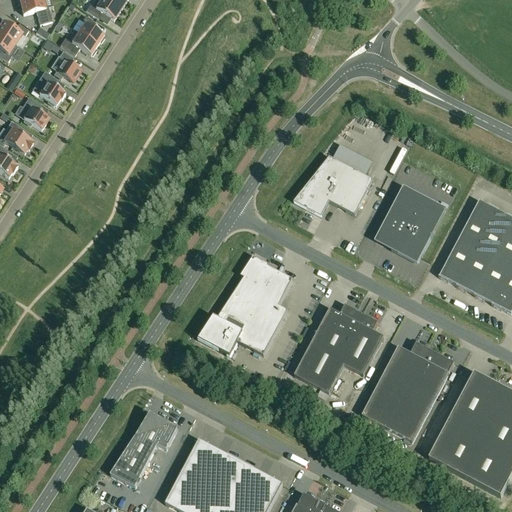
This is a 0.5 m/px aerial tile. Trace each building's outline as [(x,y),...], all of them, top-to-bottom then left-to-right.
[(36,14),(40,27),(52,24),(48,10),(45,11),(42,0),(39,0),(18,6),(20,12),(22,12),(23,17),(36,14)] [(98,21),(102,15),(114,23),(121,12),(102,0),(97,0),(92,8),(90,7),(86,13),(98,21)] [(102,0),(121,12),(128,1),(126,0),(102,0)] [(99,44),(101,46),(105,40),(103,39),(104,37),(92,30),(96,25),(86,18),(82,23),(85,25),(78,35),(97,48),(99,44)] [(0,37),(17,48),(18,48),(16,47),(22,37),(25,39),(28,33),(18,27),(15,32),(3,24),(0,28),(0,37)] [(46,42),(49,36),(39,30),(36,35),(46,42)] [(93,58),(96,52),(95,51),(97,48),(78,35),(74,32),(64,48),(74,55),(77,50),(90,58),(91,57),(93,58)] [(17,48),(0,37),(0,51),(1,53),(0,54),(0,59),(8,64),(11,59),(17,48)] [(47,42),(43,49),(50,54),(51,52),(57,55),(60,50),(53,46),(47,42)] [(64,63),(57,74),(73,85),(81,73),(70,65),(73,60),(63,54),(59,60),(64,63)] [(62,102),(65,97),(64,97),(64,96),(52,88),(56,81),(45,74),(38,84),(45,89),(39,97),(48,103),(47,105),(53,109),(54,107),(56,108),(60,102),(62,102)] [(43,132),(43,131),(43,132),(50,120),(37,113),(41,107),(30,100),(24,110),(29,113),(25,120),(27,121),(26,123),(32,127),(33,124),(43,132)] [(7,143),(29,157),(32,153),(33,154),(37,147),(36,146),(24,137),(28,131),(15,123),(8,133),(12,136),(7,143)] [(0,175),(12,183),(15,179),(17,179),(21,173),(20,172),(20,171),(7,162),(11,155),(0,147),(0,175)] [(312,183),(294,205),(321,219),(326,210),(325,209),(328,204),(355,218),(355,217),(373,184),(374,183),(330,160),(329,161),(330,161),(316,186),(312,183)] [(391,253),(417,267),(418,265),(446,212),(404,189),(378,237),(389,243),(386,248),(392,251),(391,253)] [(489,209),(479,204),(440,279),(439,279),(448,284),(448,283),(457,288),(456,289),(466,294),(466,293),(475,297),(474,298),(483,303),(484,302),(492,306),(492,307),(501,312),(501,311),(511,317),(511,315),(511,219),(508,217),(507,218),(499,214),(499,213),(490,208),(489,209)] [(214,319),(212,322),(201,344),(219,353),(230,359),(233,353),(236,355),(239,350),(236,349),(238,345),(264,358),(287,313),(279,309),(293,282),(268,269),(269,267),(263,264),(264,263),(259,261),(259,262),(254,259),(241,279),(244,280),(217,321),(214,319)] [(294,379),(329,397),(344,368),(363,379),(384,339),(374,334),(378,325),(345,308),(341,317),(330,311),(294,379)] [(454,365),(416,345),(411,356),(398,349),(362,419),(412,446),(454,365)] [(474,376),(449,424),(429,462),(465,481),(505,406),(511,395),(474,376)] [(465,481),(501,500),(511,478),(511,409),(505,406),(465,481)] [(151,416),(110,478),(135,491),(157,448),(166,453),(178,431),(151,416)] [(269,511),(283,487),(199,442),(165,507),(175,511),(269,511)] [(294,511),(330,511),(302,497),(302,498),(304,499),(299,508),(297,507),(294,511)]
